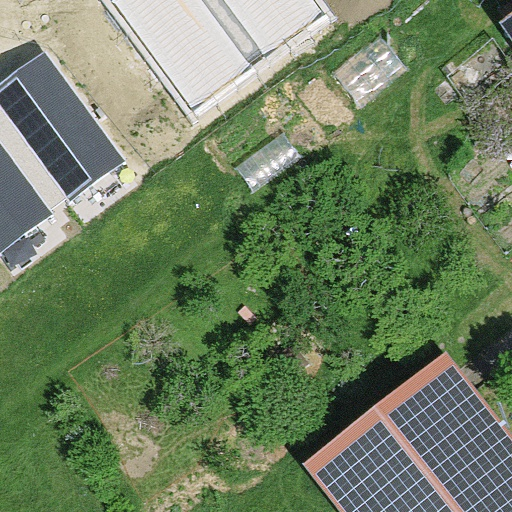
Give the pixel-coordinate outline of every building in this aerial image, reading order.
[(323,17),(310,0),(110,0),(192,112),(323,17)] [(0,257),(129,165),(46,52),(0,85),(0,257)] [(492,61),(462,81),(479,106),(509,86),(492,61)] [(511,100),(485,120),(508,150),(511,146),(511,100)] [(312,484),(334,511),(511,511),(511,439),(458,370),(312,484)]
